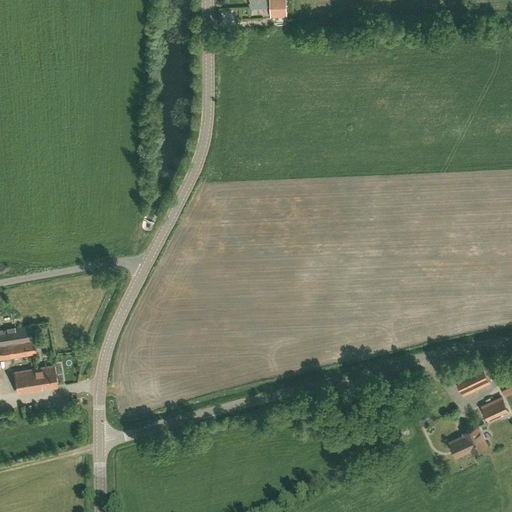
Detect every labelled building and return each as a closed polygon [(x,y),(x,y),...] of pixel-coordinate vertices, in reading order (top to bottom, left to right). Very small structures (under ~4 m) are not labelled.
[(272,15),(286,15),(285,0),(273,0),(274,6),(271,6),(272,15)] [(0,359),(35,353),(30,325),(0,329),(0,359)] [(480,360),(481,362),(462,371),(460,366),(452,369),(464,395),(491,382),(485,370),(502,366),(499,356),(480,360)] [(17,393),(42,388),(57,385),(54,364),(38,367),(14,371),(17,393)] [(511,392),(511,385),(510,386),(502,390),(505,396),(511,392)] [(503,397),(483,406),(489,420),(509,411),(503,397)] [(487,444),(478,425),(464,432),(465,434),(450,441),(457,455),(472,448),(473,451),(487,444)] [(360,472),(370,464),(365,457),(354,464),(360,472)]
